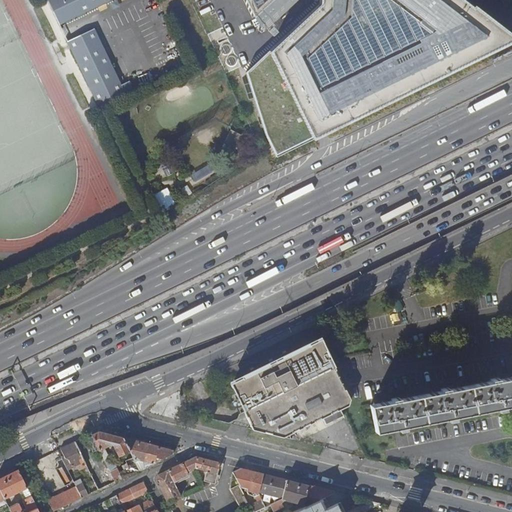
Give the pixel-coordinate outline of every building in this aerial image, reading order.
[(46,0),(58,24),(109,0),(46,0)] [(511,41),(511,33),(467,0),(319,0),(319,4),(245,72),(263,133),(276,158),(511,41)] [(251,0),(266,30),(297,0),(251,0)] [(97,107),(132,91),(127,81),(119,85),(92,28),(66,41),(97,107)] [(161,191),(168,205),(175,201),(167,188),(161,191)] [(245,417),(252,430),(283,438),(322,418),(325,425),(343,416),(340,409),(342,409),(348,406),(350,400),(322,344),(315,341),(280,359),(282,363),(276,366),(270,363),(232,382),(231,388),(245,417)] [(370,405),(375,432),(511,404),(511,376),(498,380),(497,378),(490,379),(490,381),(448,389),(448,388),(440,389),(440,391),(398,399),(398,398),(390,399),(390,401),(370,405)] [(123,437),(97,431),(91,434),(99,449),(111,444),(117,456),(122,453),(123,455),(127,454),(126,452),(129,450),(123,437)] [(140,441),(123,437),(129,450),(132,457),(140,441)] [(172,450),(140,441),(132,457),(138,470),(172,453),(172,450)] [(64,458),(61,459),(66,470),(83,461),(74,442),(60,449),(64,458)] [(195,456),(167,470),(173,480),(187,474),(186,471),(193,468),(205,470),(202,481),(213,484),(219,462),(195,456)] [(110,457),(104,460),(109,471),(115,468),(110,457)] [(138,470),(132,457),(124,460),(128,467),(118,472),(121,478),(138,470)] [(264,473),(239,467),(232,471),(238,484),(239,485),(243,486),(244,487),(247,488),(246,493),(254,496),(256,501),(250,504),(254,511),(265,506),(262,501),(257,491),(264,473)] [(31,468),(20,474),(29,493),(40,487),(31,468)] [(121,478),(118,472),(115,468),(109,471),(114,481),(121,478)] [(17,469),(0,477),(0,491),(4,499),(22,490),(25,496),(29,494),(29,493),(20,474),(17,469)] [(66,483),(71,480),(65,469),(59,472),(66,483)] [(167,470),(158,474),(156,479),(167,502),(180,496),(173,480),(167,470)] [(287,479),(264,473),(257,491),(281,498),(287,479)] [(308,484),(287,479),(281,498),(270,504),(273,511),(274,511),(280,510),(280,511),(281,511),(287,509),(286,507),(284,508),(281,502),(285,500),(303,504),(305,499),(308,484)] [(116,495),(121,506),(124,511),(146,511),(156,508),(151,499),(127,509),(124,503),(145,493),(148,498),(150,496),(142,482),(116,495)] [(80,498),(87,495),(81,483),(75,486),(80,498)] [(239,485),(238,484),(229,488),(241,511),(249,508),(251,511),(253,511),(254,511),(250,504),(239,485)] [(334,491),(308,484),(305,499),(311,502),(326,495),(334,491)] [(53,511),(80,498),(75,486),(50,499),(48,493),(44,495),(45,497),(47,500),(53,511)] [(116,495),(108,499),(114,510),(121,506),(116,495)] [(311,502),(289,511),(361,511),(363,511),(380,503),(369,500),(348,511),(347,511),(340,511),(338,506),(327,511),(321,500),(326,497),(326,495),(311,502)] [(15,497),(5,502),(9,508),(17,504),(18,503),(15,497)] [(38,511),(35,506),(31,497),(27,499),(24,500),(28,509),(22,511),(21,511),(17,504),(9,508),(10,511),(38,511)] [(44,511),(51,511),(53,511),(47,500),(41,503),(44,511)] [(38,511),(44,511),(41,503),(35,506),(38,511)]
